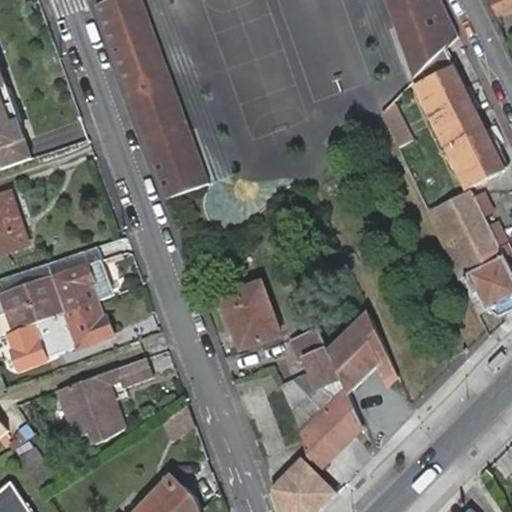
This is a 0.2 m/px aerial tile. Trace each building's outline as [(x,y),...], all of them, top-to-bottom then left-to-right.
[(147,77),(119,0),(105,0),(96,5),(167,199),(210,184),(168,69),(147,77)] [(143,0),(119,0),(147,77),(168,69),(143,0)] [(442,0),(387,0),(415,80),(416,81),(448,49),(460,36),(442,0)] [(511,0),(493,0),(500,14),(511,7),(511,0)] [(456,65),(448,49),(416,81),(418,85),(456,65)] [(0,60),(0,149),(29,139),(0,60)] [(418,85),(422,93),(428,89),(455,145),(444,152),(455,174),(461,171),(469,188),(506,169),(494,143),(503,138),(497,125),(487,129),(456,65),(418,85)] [(428,89),(422,93),(443,138),(438,140),(444,152),(455,145),(428,89)] [(413,140),(395,102),(384,112),(401,147),(413,140)] [(29,139),(0,149),(0,170),(36,159),(33,150),(29,139)] [(10,193),(1,196),(12,228),(20,226),(10,193)] [(511,270),(475,193),(432,213),(442,233),(446,230),(463,265),(460,266),(466,278),(469,277),(476,294),(481,292),(489,309),(492,307),(501,315),(511,309),(511,270)] [(1,196),(0,196),(0,252),(27,244),(20,226),(12,228),(1,196)] [(446,230),(442,233),(457,267),(479,313),(489,309),(481,292),(476,294),(469,277),(466,278),(460,266),(463,265),(446,230)] [(101,246),(40,267),(1,280),(4,294),(2,295),(9,314),(0,317),(0,335),(37,323),(99,301),(117,295),(101,246)] [(235,306),(229,308),(243,347),(281,334),(262,282),(230,294),(235,306)] [(225,296),(229,308),(235,306),(230,294),(225,296)] [(37,323),(48,357),(80,345),(82,348),(116,335),(108,315),(104,317),(99,301),(37,323)] [(299,354),(326,343),(306,301),(295,306),(306,331),(292,337),(299,354)] [(389,386),(397,378),(388,357),(369,315),(364,320),(376,345),(374,348),(382,363),(379,365),(389,386)] [(330,353),(349,395),(379,365),(382,363),(374,348),(376,345),(364,320),(330,353)] [(323,467),(363,426),(349,395),(330,353),(326,343),(299,354),(303,360),(307,358),(313,371),(315,370),(321,385),(294,413),(309,452),(316,459),(323,467)] [(91,434),(96,447),(106,443),(128,429),(116,401),(118,401),(111,387),(122,382),(124,390),(156,378),(149,359),(59,392),(75,439),(91,434)] [(283,388),(292,406),(306,398),(296,381),(283,388)] [(162,423),(175,443),(197,429),(189,406),(162,423)] [(0,438),(10,431),(0,418),(0,438)] [(25,458),(42,484),(56,474),(39,449),(25,458)] [(310,465),(316,459),(309,452),(273,488),(281,511),(316,511),(337,491),(310,465)] [(201,511),(203,511),(199,497),(189,488),(186,492),(175,482),(169,476),(143,502),(144,502),(134,511),(201,511)] [(180,478),(175,482),(186,492),(189,488),(180,478)] [(0,511),(35,511),(16,482),(0,495),(0,511)]
